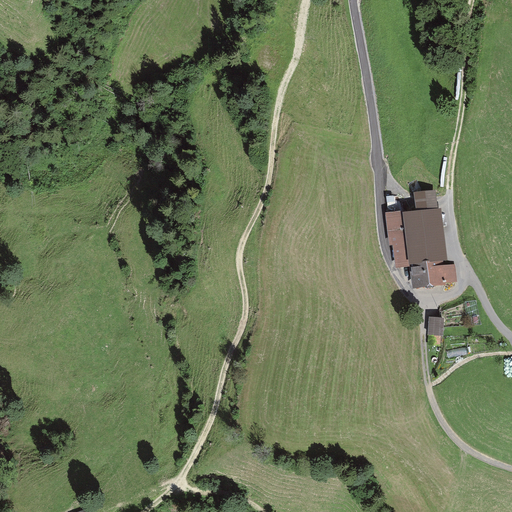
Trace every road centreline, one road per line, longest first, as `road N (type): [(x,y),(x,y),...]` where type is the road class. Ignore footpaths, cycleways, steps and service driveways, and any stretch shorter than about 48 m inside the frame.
road 1 (track): [(307,0),(276,107),(268,181),(242,245),(244,322),(222,373),(219,404),(183,474),(147,511)]
road 2 (track): [(421,298),(447,295),(462,281),(447,205),(473,0)]
road 3 (track): [(353,0),(385,249),(421,298)]
road 4 (track): [(421,298),(426,381),(438,417),(459,444),(511,469)]
